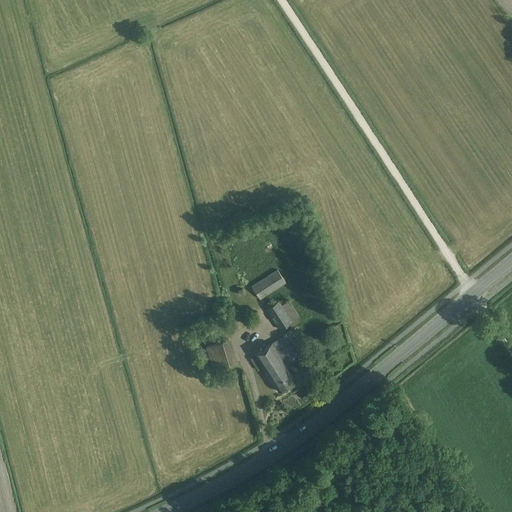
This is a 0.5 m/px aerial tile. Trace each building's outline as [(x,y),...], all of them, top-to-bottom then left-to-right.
[(285,283),(277,270),(251,286),(259,299),(285,283)] [(265,307),(280,330),(299,317),(288,301),(281,305),(279,301),(268,308),(267,306),(265,307)] [(278,339),(289,356),(291,359),(304,351),(291,331),(278,339)] [(237,363),(230,339),(206,346),(213,370),(237,363)] [(289,356),(278,339),(255,354),(256,356),(251,359),(258,370),(263,367),(279,392),(296,381),(283,360),(289,356)]
